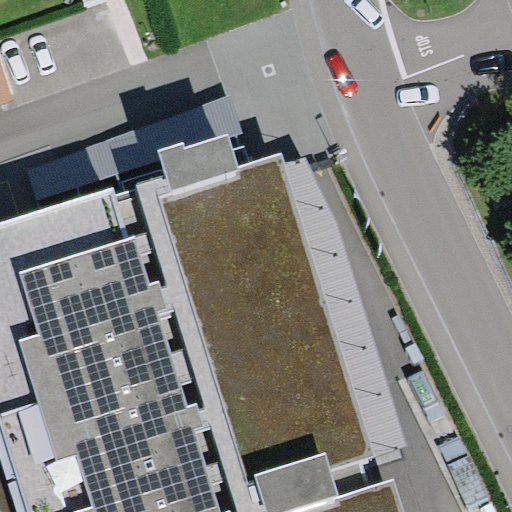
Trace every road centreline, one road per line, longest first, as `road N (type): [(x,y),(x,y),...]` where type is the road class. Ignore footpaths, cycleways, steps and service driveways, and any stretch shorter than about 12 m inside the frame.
road 1 (residential): [(354,47),(511,395)]
road 2 (residential): [(0,148),(112,103),(354,47)]
